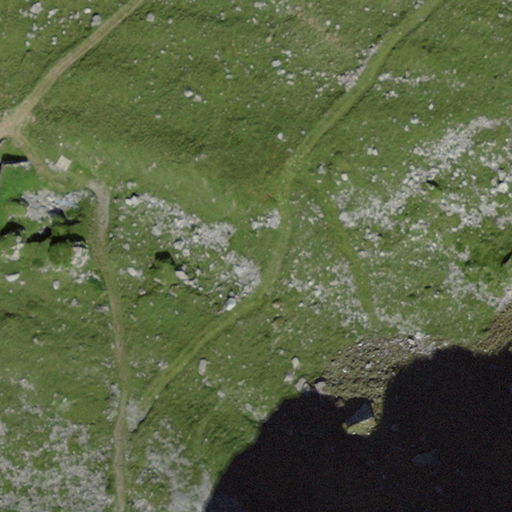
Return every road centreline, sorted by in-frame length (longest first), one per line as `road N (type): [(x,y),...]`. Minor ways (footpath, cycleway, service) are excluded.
road 1 (track): [(124,428),(173,368),(263,289),(287,223),(288,180),(311,139),(435,0)]
road 2 (track): [(11,123),(54,180),(88,182),(104,200),(102,256),(125,409),(118,511)]
road 3 (track): [(137,0),(69,58),(0,134)]
road 4 (track): [(296,167),(333,221),(370,319)]
